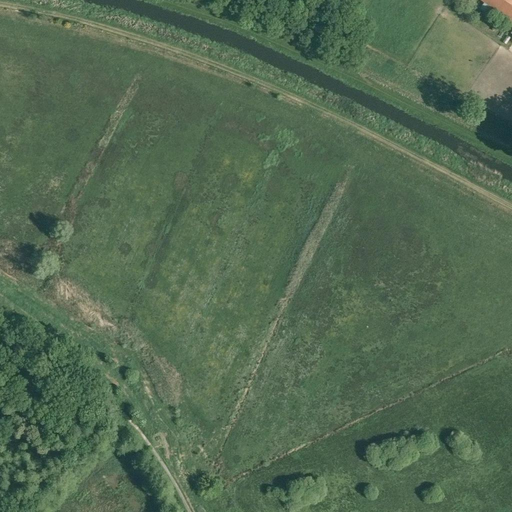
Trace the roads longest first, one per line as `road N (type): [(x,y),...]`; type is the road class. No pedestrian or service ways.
road 1 (track): [(511,207),(252,80),(105,29),(0,4)]
road 2 (track): [(180,0),(285,38),(511,150)]
road 3 (track): [(152,449),(148,415),(136,399),(0,307)]
